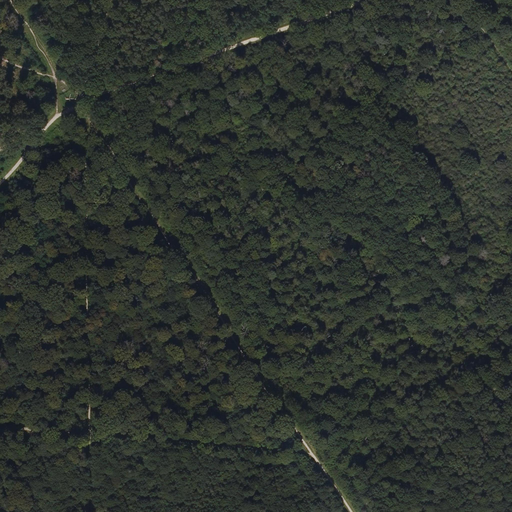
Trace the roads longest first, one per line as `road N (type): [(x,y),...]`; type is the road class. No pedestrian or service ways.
road 1 (track): [(77,103),(350,511)]
road 2 (track): [(0,183),(56,116),(77,103),(367,0)]
road 3 (track): [(77,103),(92,511)]
road 4 (track): [(77,103),(7,0)]
